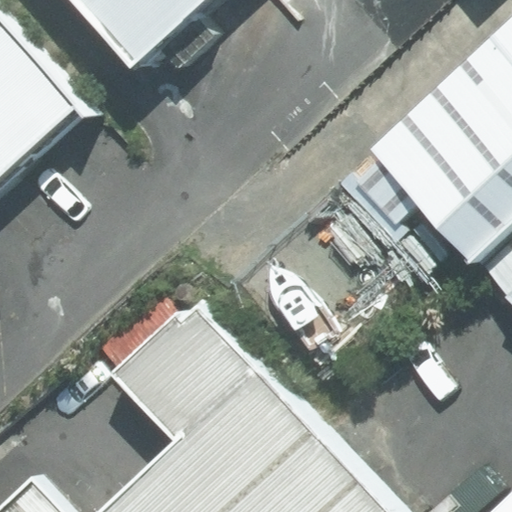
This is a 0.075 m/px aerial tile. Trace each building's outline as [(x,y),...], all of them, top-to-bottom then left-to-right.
[(268,0),(100,0),(179,84),(268,0)] [(511,24),(372,155),(511,302),(511,24)] [(0,240),(107,141),(0,27),(0,240)] [(415,511),(213,297),(113,391),(182,464),(131,511),(415,511)] [(64,511),(37,483),(5,511),(64,511)]
